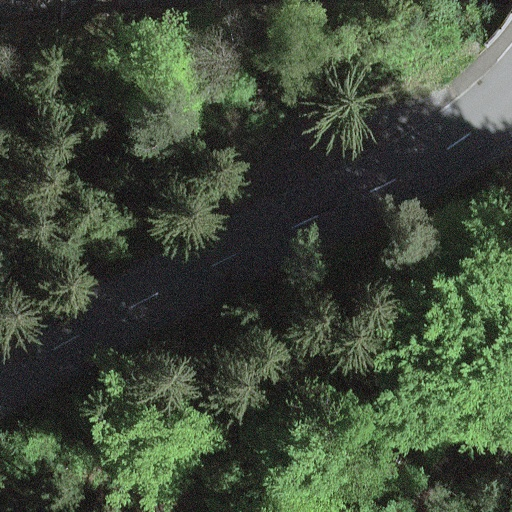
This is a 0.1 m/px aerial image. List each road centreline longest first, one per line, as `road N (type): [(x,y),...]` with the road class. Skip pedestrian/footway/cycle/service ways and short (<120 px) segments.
road 1 (tertiary): [(0,391),(479,133),(511,103)]
road 2 (track): [(239,258),(193,511)]
road 3 (track): [(511,405),(448,466),(432,511)]
